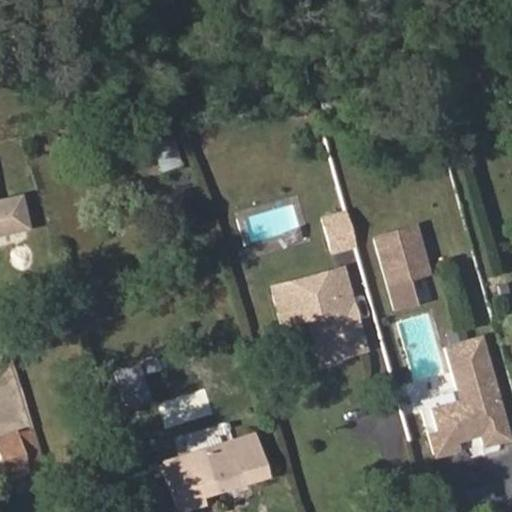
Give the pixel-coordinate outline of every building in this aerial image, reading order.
[(182,164),(172,138),(151,147),(160,172),(182,164)] [(0,235),(29,229),(22,192),(0,196),(0,235)] [(340,252),(330,220),(306,227),(315,259),(340,252)] [(401,235),(365,246),(380,296),(416,285),(401,235)] [(351,353),(326,274),(257,295),(268,331),(296,322),(302,327),(306,336),(304,339),(310,359),(321,362),(351,353)] [(302,368),(321,362),(310,359),(304,339),(294,342),(302,368)] [(468,348),(435,358),(450,412),(421,421),(428,442),(429,445),(437,452),(442,450),(459,445),(456,434),(463,432),(469,435),(475,454),(498,447),(468,348)] [(52,466),(39,427),(22,432),(34,472),(52,466)] [(34,472),(22,432),(1,439),(14,479),(34,472)] [(259,432),(207,448),(219,489),(272,474),(259,432)] [(429,445),(428,442),(419,445),(425,467),(445,461),(442,450),(437,452),(429,445)] [(219,489),(207,448),(167,460),(183,511),(212,502),(209,492),(219,489)]
